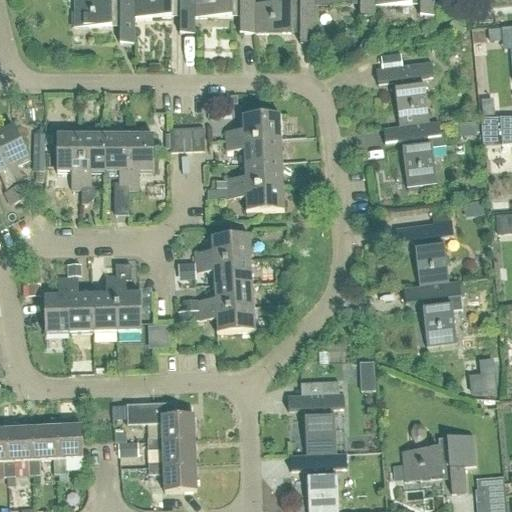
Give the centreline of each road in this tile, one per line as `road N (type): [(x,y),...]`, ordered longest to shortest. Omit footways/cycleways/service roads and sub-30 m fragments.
road 1 (residential): [(13,84),(295,83),(319,98),(342,261),(327,306),(248,391)]
road 2 (residential): [(248,391),(225,382),(51,389),(31,383),(0,267)]
road 3 (residential): [(0,264),(50,242),(159,242)]
road 4 (residential): [(248,391),(249,511)]
